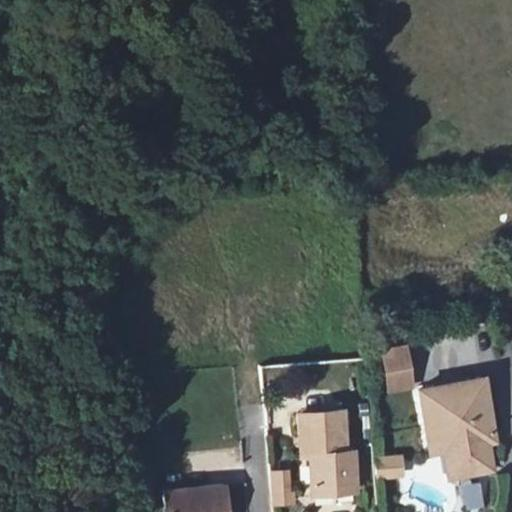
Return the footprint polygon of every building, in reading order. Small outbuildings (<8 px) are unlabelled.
[(406,345),(379,350),(387,394),(415,388),(406,345)] [(488,378),(418,389),(427,446),(456,441),(462,479),(490,474),(484,435),(497,433),(488,378)] [(334,488),(334,495),(355,494),(352,454),(344,455),(341,412),(297,415),(301,458),(309,458),(311,490),(334,488)] [(404,458),(379,460),(380,479),(405,478),(404,458)] [(291,469),(268,471),(270,507),(293,506),(291,469)] [(480,483),(462,486),(467,511),(484,508),(480,483)] [(194,496),(218,493),(217,486),(193,489),(194,496)] [(334,488),(311,490),(312,497),(334,495),(334,488)] [(194,496),(193,489),(157,493),(159,511),(220,511),(218,493),(194,496)]
